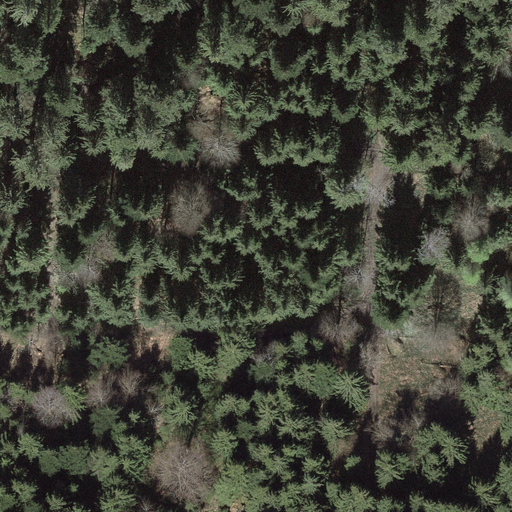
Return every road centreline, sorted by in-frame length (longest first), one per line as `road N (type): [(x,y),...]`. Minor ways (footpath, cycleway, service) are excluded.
road 1 (track): [(511,170),(167,141),(0,152)]
road 2 (track): [(175,0),(15,151)]
